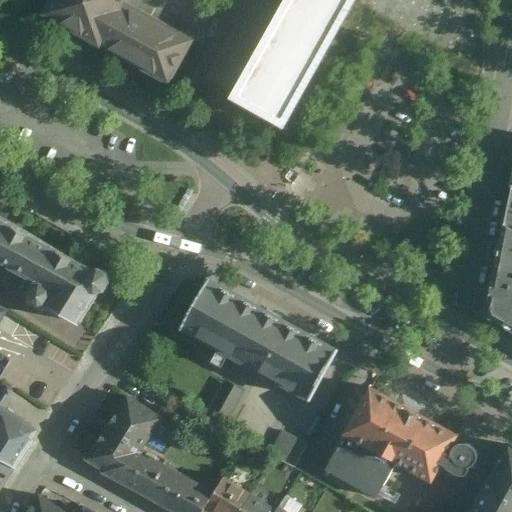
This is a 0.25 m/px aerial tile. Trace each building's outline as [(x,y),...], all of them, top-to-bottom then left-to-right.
[(168,88),(195,41),(125,2),(126,0),(40,0),(32,15),(168,88)] [(354,0),(290,0),(237,95),(287,122),(354,0)] [(511,189),(511,190),(503,226),(511,230),(511,189)] [(0,218),(0,264),(26,278),(42,288),(35,300),(37,308),(50,315),(57,313),(58,311),(88,329),(108,299),(111,299),(114,297),(116,296),(118,294),(120,291),(121,288),(121,286),(121,283),(120,280),(118,278),(115,276),(112,275),(108,274),(105,275),(0,218)] [(511,330),(511,230),(503,226),(487,311),(491,319),(511,330)] [(338,350),(210,280),(180,335),(308,405),(338,350)] [(226,421),(242,392),(226,383),(209,412),(226,421)] [(460,437),(372,389),(323,476),(375,503),(394,470),(430,490),(460,437)] [(125,396),(105,426),(144,448),(163,419),(125,396)] [(0,468),(13,476),(38,433),(0,407),(0,468)] [(86,456),(125,479),(137,460),(144,448),(105,426),(86,456)] [(293,471),(307,445),(282,431),(268,456),(293,471)] [(511,511),(511,446),(508,444),(470,511),(511,511)] [(331,459),(307,445),(293,471),(317,484),(331,459)] [(163,501),(181,473),(149,455),(144,464),(137,460),(125,479),(163,501)] [(204,511),(205,511),(217,492),(181,473),(163,501),(182,511),(204,511)] [(207,511),(242,511),(253,494),(227,478),(217,492),(205,511),(207,511)] [(276,511),(278,509),(253,494),(242,511),(276,511)] [(56,511),(46,506),(37,501),(30,511),(56,511)]
